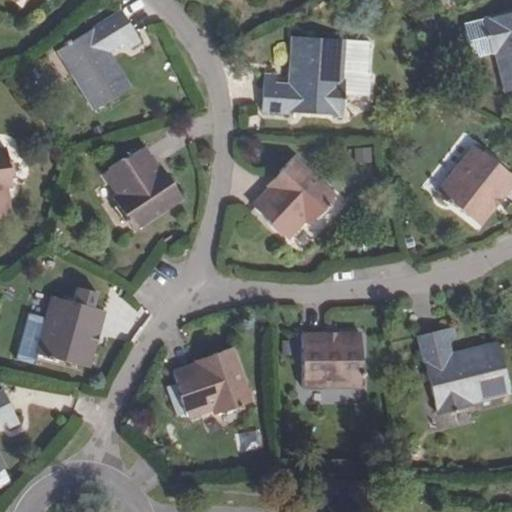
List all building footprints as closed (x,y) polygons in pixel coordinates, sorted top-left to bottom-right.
[(494,56),(502,94),(511,91),(511,13),(484,20),(491,56),(494,56)] [(56,53),(92,113),(131,89),(110,55),(126,44),(130,50),(139,45),(120,14),(56,53)] [(260,113),(342,117),(345,81),(342,80),(344,42),(290,39),(285,87),(273,87),(273,77),(262,76),(260,113)] [(460,135),(424,186),(436,195),(472,144),(460,135)] [(436,194),(478,227),(493,207),(488,203),(495,195),(501,199),(511,184),(511,178),(474,148),(436,194)] [(4,216),(11,215),(8,192),(11,191),(4,149),(0,149),(0,219),(4,219),(4,216)] [(111,199),(133,233),(181,203),(168,182),(162,185),(154,173),(155,170),(142,150),(123,162),(122,160),(106,170),(107,173),(101,177),(114,197),(111,199)] [(308,228),(336,198),(293,158),(277,176),(282,181),(272,193),(269,192),(253,210),(268,224),(267,226),(280,239),(282,238),(287,243),(304,225),(308,228)] [(36,356),(87,370),(93,347),(86,345),(89,334),(96,336),(102,313),(52,299),(36,356)] [(472,405),(509,396),(496,343),(449,354),(446,343),(455,340),(452,329),(417,337),(436,416),(472,408),(472,405)] [(302,389),(360,389),(360,336),(339,336),(338,343),(326,343),(325,336),(302,336),(302,389)] [(212,417),(251,404),(232,349),(208,357),(211,364),(195,370),(194,368),(172,376),(179,397),(177,398),(183,415),(185,415),(187,420),(210,413),(212,417)] [(0,394),(0,472),(5,470),(0,459),(0,427),(5,426),(8,431),(18,426),(2,394),(0,394)] [(342,511),(357,499),(355,497),(349,491),(340,482),(339,483),(333,488),(312,509),(314,511),(342,511)] [(349,491),(355,497),(359,493),(354,487),(349,491)]
